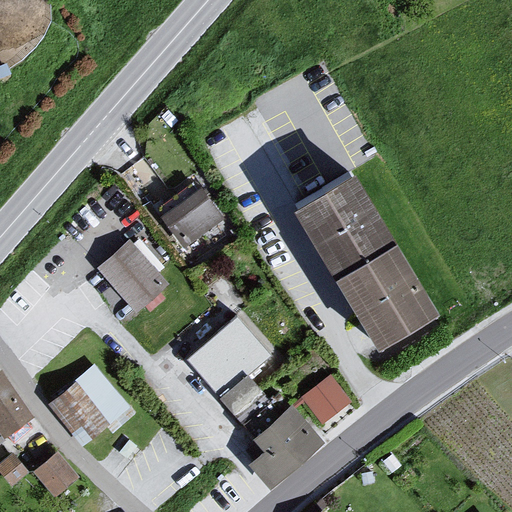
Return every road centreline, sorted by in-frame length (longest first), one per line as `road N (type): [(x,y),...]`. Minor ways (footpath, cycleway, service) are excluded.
road 1 (unknown): [(383,419),(226,169),(230,141),(252,126)]
road 2 (tertiary): [(0,235),(207,0)]
road 3 (tertiary): [(272,511),(383,419),(511,329)]
road 4 (residential): [(0,351),(79,456),(135,511)]
